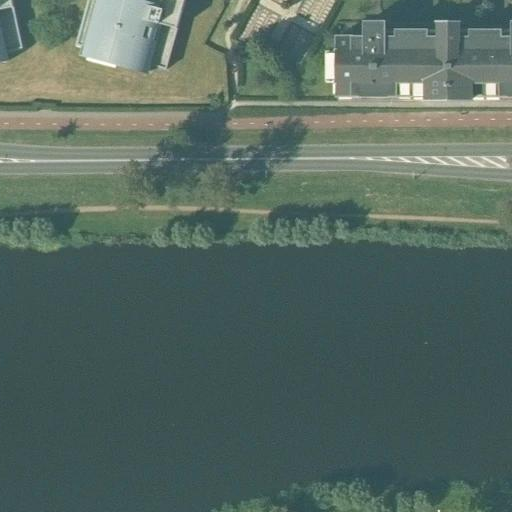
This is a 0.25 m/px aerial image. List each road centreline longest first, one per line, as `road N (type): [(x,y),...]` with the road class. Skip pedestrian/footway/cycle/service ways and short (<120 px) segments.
road 1 (tertiary): [(269,160),(511,175)]
road 2 (tertiary): [(511,151),(269,160)]
road 3 (tertiary): [(269,160),(88,162)]
